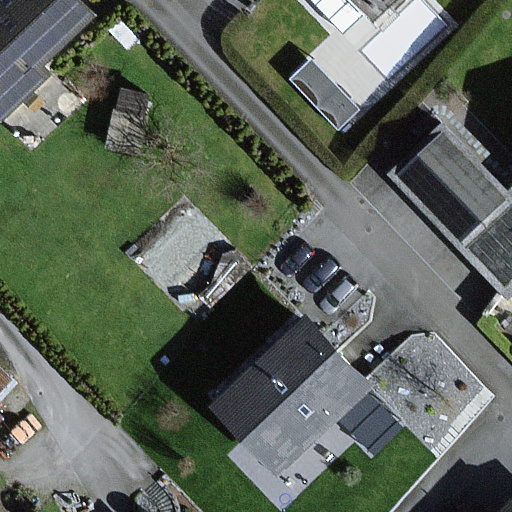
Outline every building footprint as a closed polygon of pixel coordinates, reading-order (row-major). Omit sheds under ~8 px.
[(98,12),(86,0),(0,0),(0,97),(12,110),(55,69),(47,61),(98,12)] [(347,9),(291,68),(343,117),(450,5),(444,0),(402,0),(386,17),(385,17),(371,32),(347,9)] [(404,173),(511,285),(511,190),(451,127),(404,173)] [(376,378),(317,315),(226,400),(285,463),(376,378)] [(0,399),(25,376),(0,348),(0,399)] [(511,511),(511,507),(506,511),(494,511),(484,502),(473,511),(511,511)]
